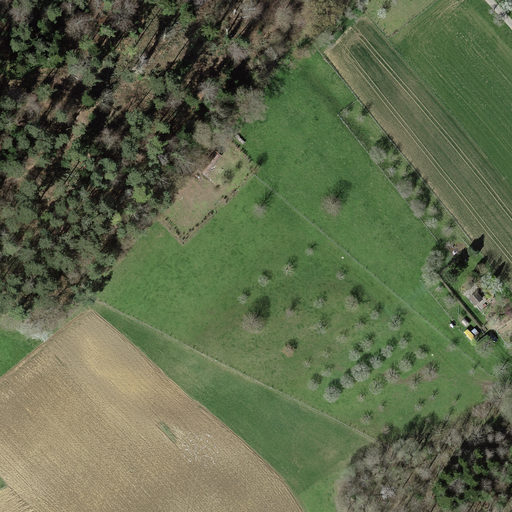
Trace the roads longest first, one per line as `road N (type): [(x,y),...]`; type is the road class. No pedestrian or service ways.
road 1 (trunk): [(15,0),(243,511)]
road 2 (track): [(0,188),(72,148),(203,22)]
